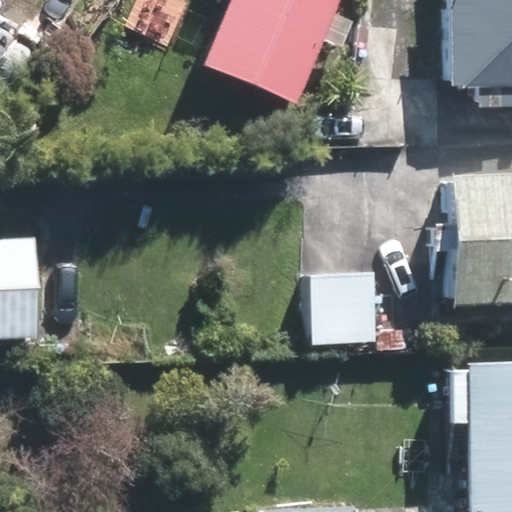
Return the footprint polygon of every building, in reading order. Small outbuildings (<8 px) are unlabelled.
[(288,104),(330,0),(216,0),(190,64),(288,104)] [(511,0),(439,0),(443,92),(458,92),(459,112),(501,111),(500,90),(511,89),(511,0)] [(439,307),(511,303),(511,175),(434,179),(439,307)] [(25,237),(0,238),(0,340),(29,339),(25,237)] [(367,338),(363,271),(297,275),(300,341),(367,338)] [(396,328),(370,329),(371,348),(397,348),(396,328)] [(511,511),(511,364),(452,366),(457,511),(511,511)]
